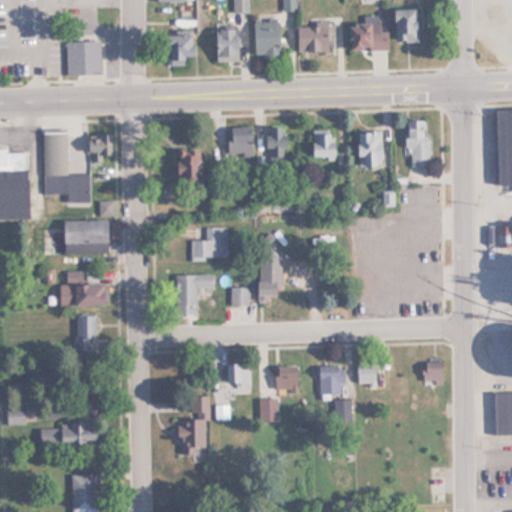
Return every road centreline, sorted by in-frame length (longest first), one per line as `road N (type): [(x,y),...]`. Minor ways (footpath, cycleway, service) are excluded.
road 1 (primary): [(511,84),(0,101)]
road 2 (residential): [(464,511),(463,86)]
road 3 (residential): [(138,337),(133,0)]
road 4 (residential): [(138,337),(464,326)]
road 5 (residential): [(138,511),(138,337)]
